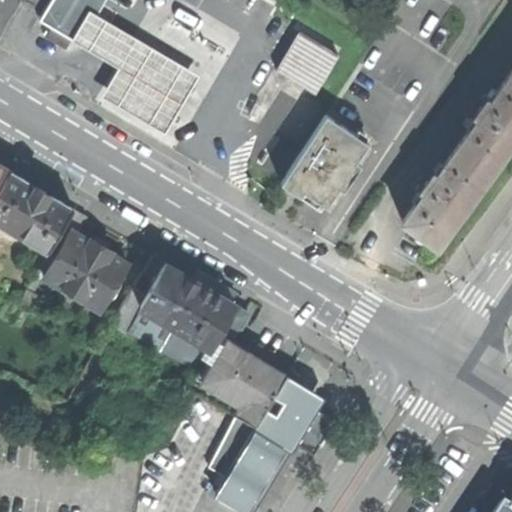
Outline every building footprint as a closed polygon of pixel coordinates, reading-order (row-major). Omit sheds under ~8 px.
[(55,40),(67,47),(73,38),(89,10),(96,14),(104,0),(51,0),(40,20),(52,27),(47,35),(55,40)] [(198,75),(96,14),(89,10),(73,38),(119,66),(101,95),(164,132),(198,75)] [(276,70),(315,93),(339,54),(300,31),(276,70)] [(476,119),(456,146),(491,171),(511,142),(511,73),(510,72),(490,100),(486,97),(480,106),(473,116),(476,119)] [(303,190),(326,205),(338,186),(343,189),(360,163),(355,160),(367,142),(325,114),(283,177),(303,190)] [(402,221),(436,246),(491,171),(456,146),(436,174),(432,171),(426,179),(418,190),(422,193),(402,221)] [(0,184),(9,169),(0,163),(0,184)] [(0,184),(0,221),(48,250),(58,234),(74,208),(43,190),(9,169),(0,184)] [(44,275),(99,309),(127,263),(109,252),(110,251),(100,245),(90,239),(89,241),(72,231),(83,214),(74,208),(58,234),(65,239),(44,275)] [(139,305),(164,262),(150,254),(110,322),(124,331),(139,305)] [(201,283),(164,262),(139,305),(220,352),(228,339),(246,309),(201,283)] [(26,286),(17,303),(35,313),(44,296),(26,286)] [(242,405),(236,414),(256,426),(286,373),(255,355),(228,339),(220,352),(203,382),(242,405)] [(256,426),(254,429),(286,447),(290,450),(322,395),(286,373),(256,426)] [(254,429),(256,426),(236,414),(207,464),(226,475),(254,429)] [(247,511),(286,447),(254,429),(226,475),(214,496),(240,511),(247,511)] [(511,511),(511,509),(507,506),(498,501),(491,511),(511,511)]
